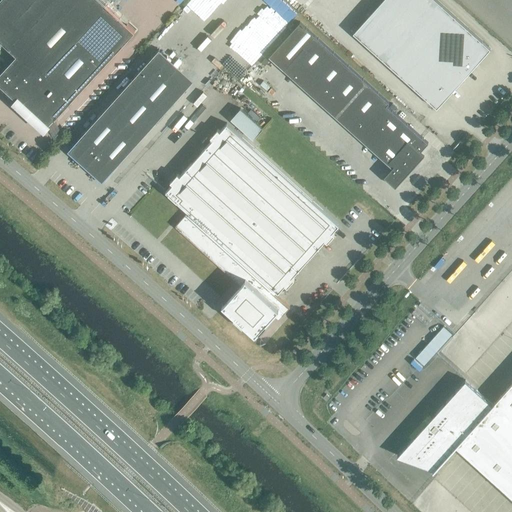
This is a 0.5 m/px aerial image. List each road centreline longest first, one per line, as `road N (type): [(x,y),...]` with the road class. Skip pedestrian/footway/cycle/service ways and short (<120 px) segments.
road 1 (tertiary): [(275,402),(0,159)]
road 2 (secondary): [(275,402),(511,140)]
road 3 (motorway): [(187,511),(0,341)]
road 4 (unknown): [(0,115),(45,141),(153,13)]
road 5 (motorway): [(0,374),(151,511)]
road 6 (secondary): [(275,402),(390,511)]
